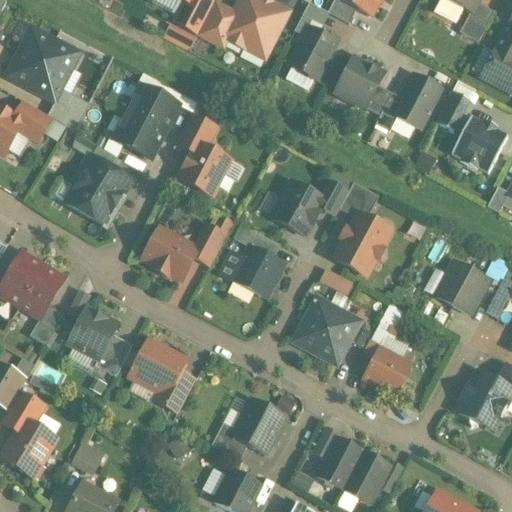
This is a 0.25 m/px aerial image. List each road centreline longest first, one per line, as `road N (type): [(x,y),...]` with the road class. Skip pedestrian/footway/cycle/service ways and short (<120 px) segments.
road 1 (residential): [(109,269),(140,304),(259,360)]
road 2 (residential): [(0,210),(109,269)]
